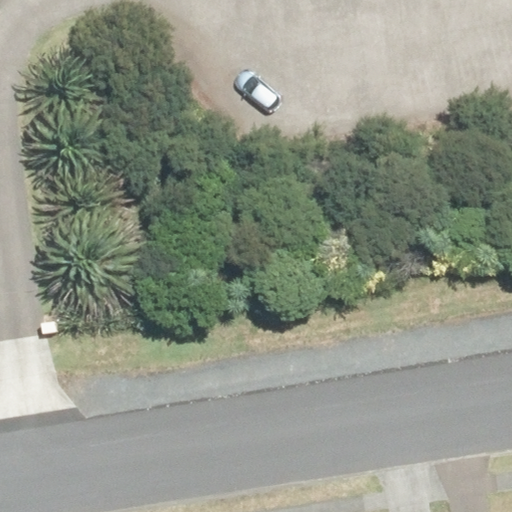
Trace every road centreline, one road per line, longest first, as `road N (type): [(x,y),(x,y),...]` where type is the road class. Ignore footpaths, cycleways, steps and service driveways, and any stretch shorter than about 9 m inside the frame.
road 1 (residential): [(0,477),(511,394)]
road 2 (unknown): [(0,68),(24,42),(66,30),(126,30),(208,52),(338,115)]
